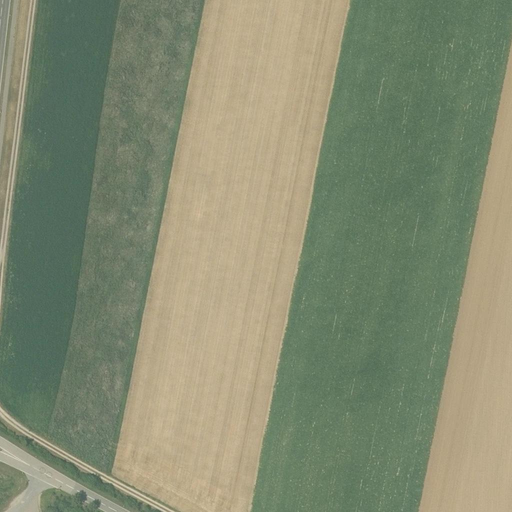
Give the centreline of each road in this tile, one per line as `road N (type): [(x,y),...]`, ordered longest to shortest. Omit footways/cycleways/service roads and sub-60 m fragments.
road 1 (track): [(0,325),(40,0)]
road 2 (track): [(142,511),(0,425)]
